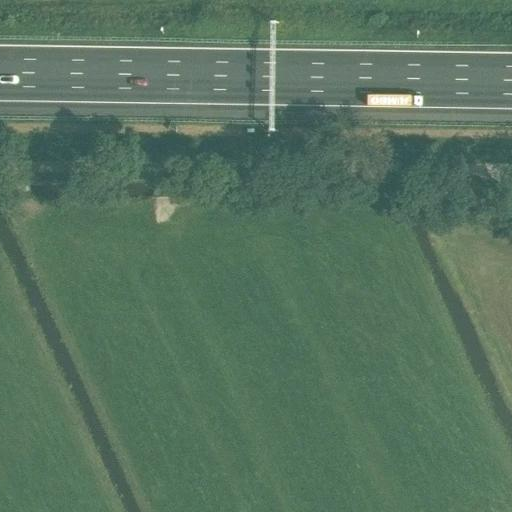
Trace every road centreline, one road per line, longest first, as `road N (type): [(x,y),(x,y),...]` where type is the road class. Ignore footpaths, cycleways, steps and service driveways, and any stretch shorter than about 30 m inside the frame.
road 1 (motorway): [(0,73),(511,81)]
road 2 (unclassified): [(0,170),(511,169)]
